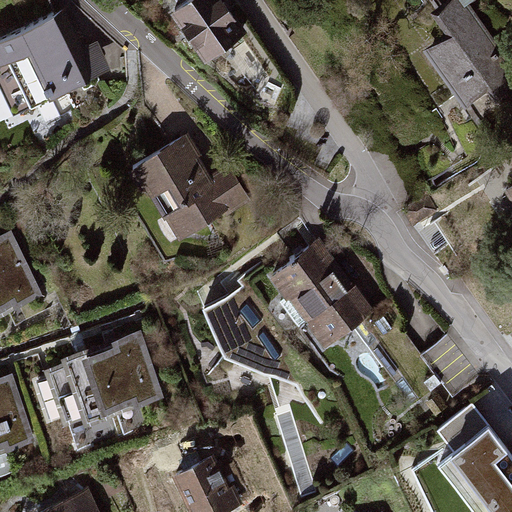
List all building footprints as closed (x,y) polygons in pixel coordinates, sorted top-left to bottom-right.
[(160,0),(186,39),(194,34),(207,54),(249,27),(231,0),(160,0)] [(432,0),(452,31),(430,46),(480,122),(500,109),(511,127),(511,63),(472,3),(477,0),(432,0)] [(66,4),(0,36),(0,83),(14,111),(113,63),(101,39),(87,46),(66,4)] [(190,132),(136,161),(152,191),(171,181),(182,201),(169,208),(184,235),(249,200),(230,163),(212,173),(190,132)] [(0,312),(43,292),(13,228),(0,234),(0,312)] [(320,236),(271,271),(326,344),(357,325),(377,344),(405,324),(369,278),(356,285),(320,236)] [(307,370),(243,291),(208,304),(223,351),(299,380),(307,370)] [(50,373),(36,377),(50,419),(65,414),(67,421),(88,414),(90,419),(165,394),(143,327),(66,353),(68,359),(48,366),(50,373)] [(0,449),(36,438),(13,372),(0,376),(0,449)] [(483,402),(511,443),(511,406),(500,390),(483,402)] [(511,511),(511,458),(488,426),(452,452),(493,506),(484,511),(511,511)] [(216,452),(177,470),(196,511),(223,511),(245,502),(235,481),(230,483),(216,452)] [(101,511),(89,486),(36,511),(101,511)]
